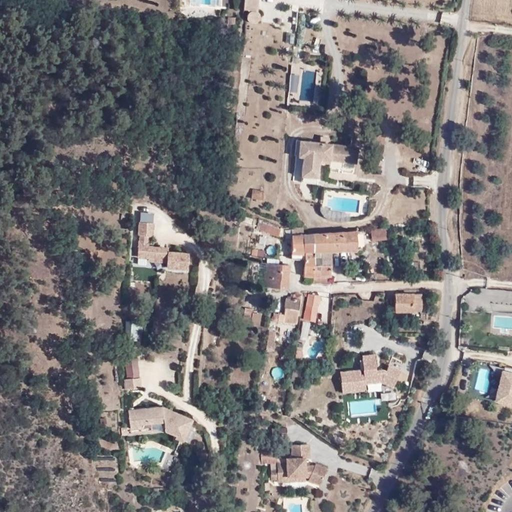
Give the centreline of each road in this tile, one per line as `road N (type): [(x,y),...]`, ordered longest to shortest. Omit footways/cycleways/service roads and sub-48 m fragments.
road 1 (residential): [(465,0),(440,209),(455,314),(434,387),(369,511)]
road 2 (unknown): [(218,511),(217,434),(194,407),(211,281),(196,253)]
